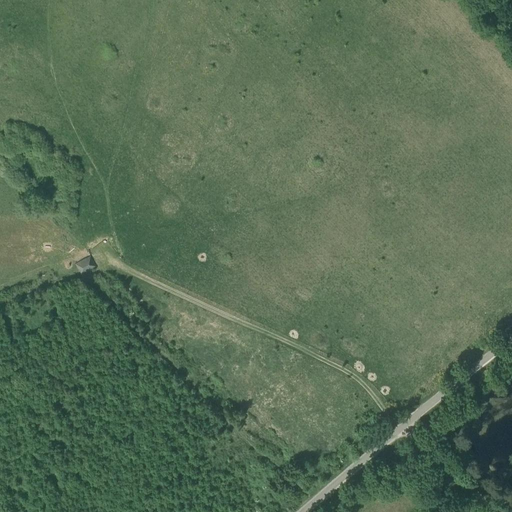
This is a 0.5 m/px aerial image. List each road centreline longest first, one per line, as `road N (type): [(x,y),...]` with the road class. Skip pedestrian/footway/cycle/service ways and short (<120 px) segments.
road 1 (track): [(114,264),(342,370),(404,426)]
road 2 (unclassified): [(404,426),(511,336)]
road 3 (unclassified): [(298,511),(404,426)]
road 4 (unclassified): [(495,511),(404,426)]
